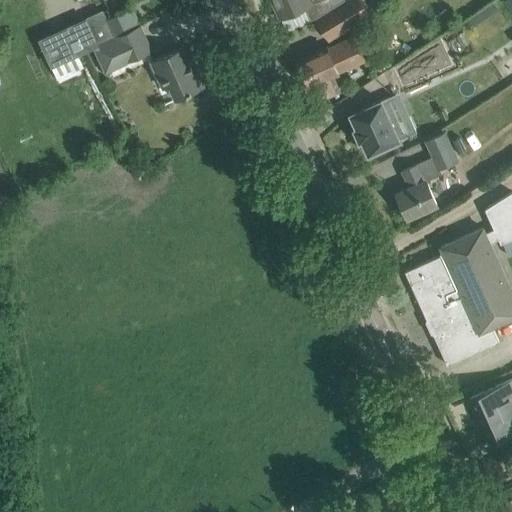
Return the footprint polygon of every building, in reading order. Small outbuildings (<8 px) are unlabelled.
[(333,4),(331,0),(271,0),(280,18),(304,8),(309,19),(333,4)] [(361,0),(342,0),(329,9),(342,29),(369,12),(361,0)] [(39,38),(51,65),(141,25),(132,4),(103,18),(99,10),(39,38)] [(94,46),(104,71),(151,50),(141,25),(94,46)] [(327,46),(297,59),(308,85),(313,83),(319,98),(338,90),(332,75),(338,73),(336,70),(364,58),(354,36),(327,48),(327,46)] [(181,46),(163,54),(150,60),(162,87),(169,85),(175,98),(204,85),(195,66),(191,68),(181,46)] [(419,54),(385,69),(394,90),(428,75),(419,54)] [(0,93),(14,87),(0,57),(0,93)] [(381,99),(350,113),(356,127),(354,128),(359,140),(362,139),(368,153),(374,150),(376,154),(388,148),(387,144),(399,139),(398,137),(416,130),(409,116),(392,124),(381,99)] [(410,186),(396,192),(407,216),(425,208),(437,203),(426,179),(442,172),(440,168),(458,159),(445,130),(427,138),(435,155),(402,169),(410,186)] [(494,227),(484,231),(482,226),(440,245),(443,252),(405,270),(447,364),(499,340),(492,325),(511,316),(511,291),(489,241),(498,237),(500,241),(511,236),(511,191),(485,207),(494,227)] [(511,236),(503,240),(509,255),(511,253),(511,236)] [(511,377),(470,396),(490,442),(511,431),(511,377)] [(495,500),(500,511),(511,511),(511,476),(502,481),(508,495),(495,500)]
